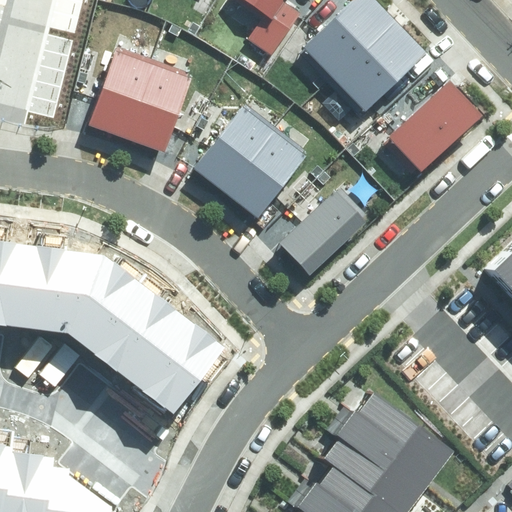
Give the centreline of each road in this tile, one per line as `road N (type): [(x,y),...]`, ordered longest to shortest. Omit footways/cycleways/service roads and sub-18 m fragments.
road 1 (residential): [(304,347),(171,221),(104,186),(0,164)]
road 2 (residential): [(511,158),(304,347)]
road 3 (residential): [(304,347),(242,417),(191,511)]
